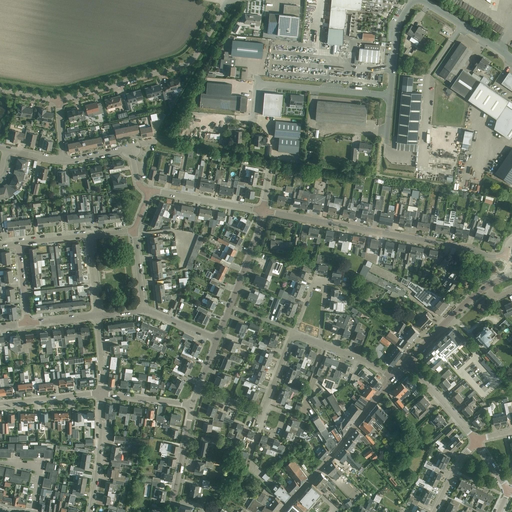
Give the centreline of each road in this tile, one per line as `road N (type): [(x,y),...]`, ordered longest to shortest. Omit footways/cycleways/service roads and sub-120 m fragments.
road 1 (unclassified): [(236,117),(256,116),(261,84),(390,96),(398,30),(413,0)]
road 2 (residential): [(507,258),(263,210)]
road 3 (residential): [(59,100),(188,64),(225,3)]
road 4 (tertiary): [(281,511),(392,380)]
road 5 (residential): [(217,339),(263,210)]
road 6 (tertiary): [(408,363),(459,311),(511,274)]
road 7 (residential): [(293,334),(320,284),(320,344)]
